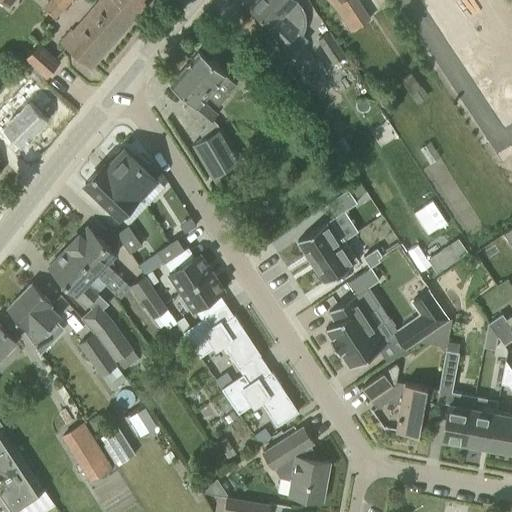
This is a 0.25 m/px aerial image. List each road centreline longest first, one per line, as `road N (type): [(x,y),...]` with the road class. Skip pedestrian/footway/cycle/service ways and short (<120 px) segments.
road 1 (residential): [(365,465),(124,84)]
road 2 (tertiary): [(0,234),(124,84)]
road 3 (residential): [(511,491),(365,465)]
